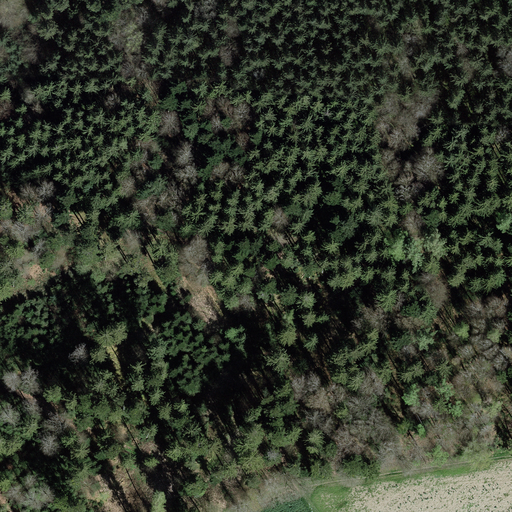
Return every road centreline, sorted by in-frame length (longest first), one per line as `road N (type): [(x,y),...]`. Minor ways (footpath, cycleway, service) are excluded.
road 1 (track): [(511,218),(426,238),(179,234)]
road 2 (track): [(511,457),(299,487)]
